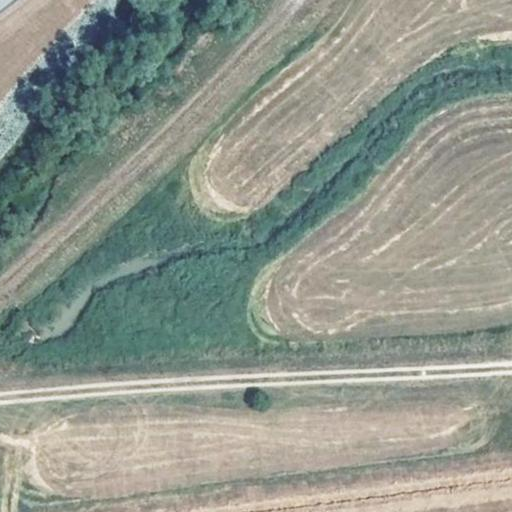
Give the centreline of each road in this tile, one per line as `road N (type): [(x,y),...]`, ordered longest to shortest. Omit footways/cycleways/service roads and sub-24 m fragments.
road 1 (track): [(511,367),(0,397)]
road 2 (track): [(0,290),(299,0)]
